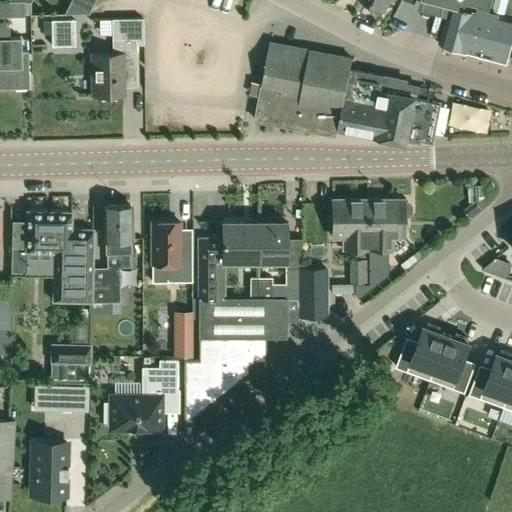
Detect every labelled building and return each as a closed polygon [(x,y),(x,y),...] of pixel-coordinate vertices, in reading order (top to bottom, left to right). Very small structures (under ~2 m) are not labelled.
[(70,0),(64,13),(89,13),(95,0),(70,0)] [(358,0),(369,5),(371,2),(384,8),(388,0),(392,0),(394,1),(394,0),(358,0)] [(511,0),(435,0),(450,4),(440,41),(466,49),(467,49),(467,48),(506,59),(511,35),(511,0)] [(123,68),(137,68),(136,42),(143,42),(143,18),(112,19),(112,54),(92,54),(93,94),(123,94),(123,68)] [(51,33),(75,33),(74,19),(51,20),(51,33)] [(9,38),(0,38),(0,88),(29,88),(28,50),(21,51),(21,38),(9,38)] [(270,42),(259,97),(255,119),(330,133),(331,128),(406,142),(406,141),(407,139),(420,141),(420,139),(432,141),(440,102),(416,97),(418,86),(398,82),(398,78),(350,69),(352,58),(270,42)] [(367,248),(367,236),(368,199),(332,199),(332,236),(343,236),(343,248),(358,248),(367,248)] [(367,236),(367,248),(392,248),(392,236),(403,236),(403,216),(408,216),(411,212),(411,205),(408,201),(403,201),(403,199),(368,199),(367,236)] [(91,287),(91,300),(119,300),(119,253),(130,253),(130,239),(131,239),(130,205),(104,205),(105,240),(106,254),(107,286),(91,287)] [(26,210),(25,247),(25,251),(54,251),(53,301),(91,300),(91,287),(92,228),(71,228),(71,211),(26,210)] [(165,263),(166,281),(192,281),(192,250),(180,250),(179,222),(152,221),(152,263),(165,263)] [(298,318),(298,314),(326,314),(326,268),(301,268),(301,248),(286,248),(286,238),(286,221),(222,221),(222,237),(198,237),(198,267),(198,297),(198,337),(199,337),(199,359),(199,360),(236,360),(248,360),(265,360),(265,337),(278,337),(278,319),(286,319),(298,318)] [(8,299),(0,299),(0,329),(9,329),(8,299)] [(416,346),(405,342),(396,366),(430,379),(447,334),(439,331),(440,328),(427,323),(426,326),(424,325),(418,340),(416,346)] [(447,334),(430,379),(465,391),(474,367),(462,363),(465,357),(470,342),(468,342),(469,338),(456,333),(455,337),(447,334)] [(190,358),(190,336),(175,336),(175,358),(190,358)] [(51,343),(51,361),(89,361),(90,344),(51,343)] [(489,373),(478,369),(469,393),(504,406),(511,383),(511,354),(501,350),(499,353),(497,352),(491,367),(489,373)] [(160,390),(176,390),(176,360),(159,359),(159,367),(142,367),(142,395),(110,395),(110,402),(104,402),(104,421),(110,421),(110,428),(160,428),(160,390)] [(248,372),(248,360),(236,360),(199,360),(199,359),(184,359),(184,417),(190,417),(248,372)] [(348,382),(360,388),(375,368),(365,360),(348,382)] [(47,385),(47,391),(47,409),(60,409),(61,385),(47,385)] [(0,496),(9,497),(14,421),(0,420),(0,496)] [(44,493),(44,495),(52,495),(52,494),(65,494),(67,442),(32,441),(31,493),(44,493)]
